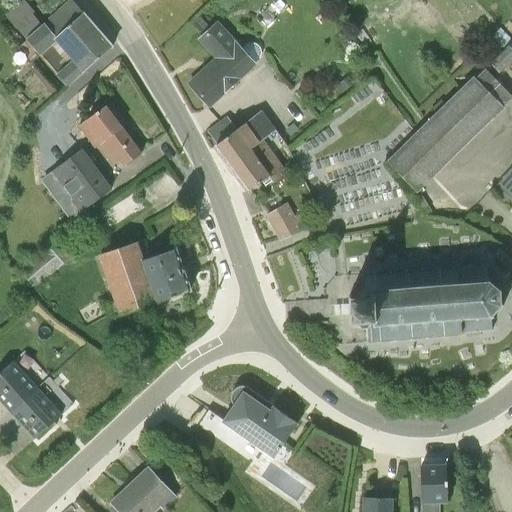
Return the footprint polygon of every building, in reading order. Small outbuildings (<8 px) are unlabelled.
[(24,0),(23,0),(6,16),(66,86),(113,48),(72,0),(42,26),(32,15),(36,13),(24,0)] [(215,60),(188,84),(209,106),(256,63),(255,62),(260,58),(261,53),(260,48),(256,44),(251,42),(246,44),(242,48),(217,21),(197,40),(215,60)] [(504,49),(511,41),(511,40),(500,28),(491,36),(504,49)] [(511,41),(504,49),(489,63),(499,73),(511,59),(511,41)] [(434,116),(386,161),(417,192),(504,108),(503,107),(511,97),(511,96),(485,68),(445,105),(440,100),(429,111),(434,116)] [(105,141),(119,161),(123,166),(140,154),(105,106),(78,126),(94,149),(98,146),(105,141)] [(259,142),(263,139),(275,129),(261,111),(245,123),(259,142)] [(216,144),(236,130),(227,118),(208,132),(216,144)] [(236,130),(216,144),(215,145),(248,190),(261,181),(265,186),(272,181),(273,183),(287,172),(263,139),(259,142),(245,123),(236,130)] [(82,149),(50,173),(72,201),(68,204),(77,215),(111,189),(82,149)] [(511,168),(497,186),(511,198),(511,168)] [(287,202),(266,214),(279,237),(278,238),(280,241),(303,230),(301,227),(311,222),(304,210),(294,216),(287,202)] [(57,241),(21,272),(34,288),(71,256),(57,241)] [(138,241),(100,255),(121,314),(156,302),(191,290),(176,248),(146,258),(138,241)] [(350,294),(348,296),(351,299),(352,318),(349,321),(352,323),(355,320),(359,320),(359,323),(362,326),(366,326),(366,339),(364,341),(366,342),(369,339),(377,339),(377,342),(380,341),(379,338),(393,338),(393,340),(395,340),(395,337),(410,336),(409,339),(411,339),(411,336),(425,335),(425,338),(427,338),(427,335),(441,334),(441,336),(443,336),(443,333),(457,332),(457,335),(460,335),(459,332),(461,332),(491,330),(490,318),(493,316),(491,314),(500,305),(502,306),(503,304),(500,302),(499,291),(502,289),(501,287),(499,288),(490,278),(491,276),(489,274),(488,263),(452,266),(452,264),(449,264),(449,267),(436,268),(436,265),(433,265),(434,268),(420,269),(420,266),(417,266),(417,269),(404,270),(404,268),(401,268),(401,271),(388,272),(388,269),(386,269),(386,272),(372,273),(372,270),(369,270),(369,274),(363,274),(361,272),(359,274),(362,277),(363,290),(360,290),(357,293),(357,297),(353,297),(350,294)] [(98,300),(76,312),(85,328),(106,316),(98,300)] [(24,349),(0,371),(0,399),(11,411),(49,377),(24,349)] [(74,403),(49,377),(11,411),(35,439),(74,403)] [(233,406),(222,421),(274,458),(297,424),(272,406),(270,410),(254,398),(254,394),(251,389),(247,386),(242,385),(237,386),(233,390),(230,395),(230,400),(232,404),(233,406)] [(445,465),(421,466),(422,511),(439,511),(439,503),(446,503),(445,465)] [(149,467),(111,502),(120,511),(153,511),(160,506),(164,509),(177,497),(149,467)] [(390,511),(391,499),(362,498),(362,511),(390,511)]
